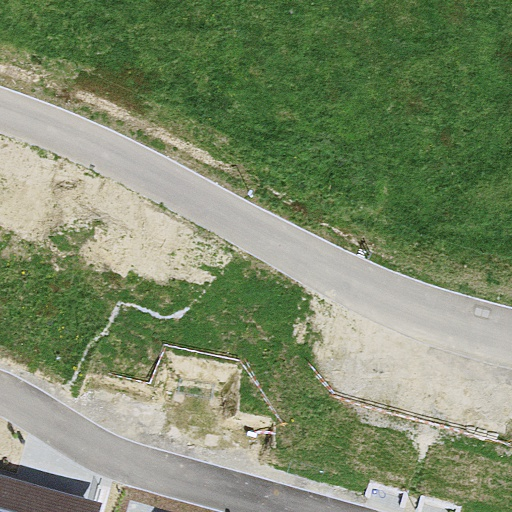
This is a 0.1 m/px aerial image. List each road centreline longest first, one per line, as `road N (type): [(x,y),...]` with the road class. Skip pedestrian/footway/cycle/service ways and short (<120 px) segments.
road 1 (residential): [(0,108),(105,149),(387,297),(511,335)]
road 2 (residential): [(0,391),(121,461),(304,511)]
